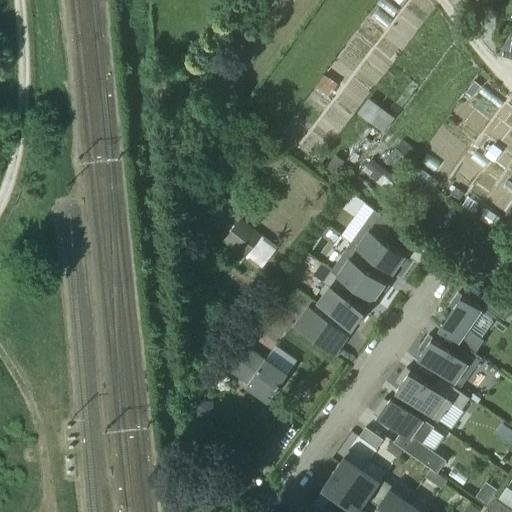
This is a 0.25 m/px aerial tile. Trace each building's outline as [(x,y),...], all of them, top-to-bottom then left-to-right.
[(473,8),(463,0),(460,0),(456,6),(465,17),(473,8)] [(511,34),(498,55),(511,59),(511,34)] [(339,84),(325,74),(316,88),(329,97),(339,84)] [(385,133),(396,118),(370,97),(358,112),(385,133)] [(402,173),(419,152),(404,139),(387,160),(402,173)] [(345,161),(336,154),(326,168),(336,175),(345,161)] [(383,199),(399,179),(373,158),(357,178),(383,199)] [(455,187),(451,194),(460,199),(464,193),(455,187)] [(494,228),(501,218),(487,208),(480,218),(494,228)] [(395,223),(375,209),(351,243),(371,257),(393,273),(406,255),(383,239),(395,223)] [(276,248),(264,239),(265,236),(242,217),(218,247),(242,266),(248,259),(259,268),(276,248)] [(364,267),(371,257),(351,243),(332,271),(374,300),(377,296),(381,299),(391,286),(364,267)] [(474,279),(466,290),(481,301),(489,291),(474,279)] [(357,302),(330,284),(318,302),(355,329),(368,311),(357,302)] [(440,327),(463,344),(475,353),(476,352),(485,340),(469,328),(483,309),(459,292),(449,306),(453,309),(440,327)] [(504,318),(511,307),(493,293),(485,304),(504,318)] [(349,334),(309,306),(295,326),(335,355),(349,334)] [(476,352),(475,353),(463,344),(456,353),(429,334),(418,349),(422,352),(419,357),(462,386),(483,357),(476,352)] [(246,344),(229,368),(249,382),(247,386),(269,402),(288,373),(267,358),(266,359),(246,344)] [(408,365),(397,381),(416,395),(428,379),(408,365)] [(434,426),(392,396),(389,400),(385,397),(374,413),(401,432),(394,442),(405,449),(431,468),(438,473),(447,460),(423,443),(434,426)] [(384,439),(366,427),(360,436),(377,448),(384,439)] [(195,433),(188,446),(201,453),(208,441),(195,433)] [(405,449),(394,442),(389,449),(400,457),(405,449)] [(341,500),(363,469),(367,463),(349,450),(345,457),(323,488),(341,500)] [(438,473),(431,468),(425,478),(433,483),(440,474),(438,473)] [(380,482),(363,469),(341,500),(356,511),(359,511),(369,499),(381,482),(380,482)] [(369,499),(378,506),(373,511),(400,511),(408,502),(390,489),(393,485),(383,479),(380,482),(381,482),(369,499)] [(477,495),(487,502),(497,490),(487,482),(477,495)] [(511,511),(511,509),(495,497),(484,511),(511,511)] [(422,511),(408,502),(400,511),(422,511)]
